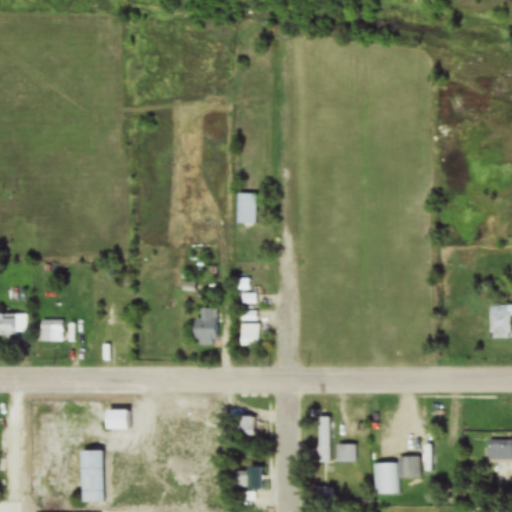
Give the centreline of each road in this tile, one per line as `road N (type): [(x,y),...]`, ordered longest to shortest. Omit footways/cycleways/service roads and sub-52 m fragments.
road 1 (residential): [(511,377),(0,377)]
road 2 (residential): [(286,511),(286,377)]
